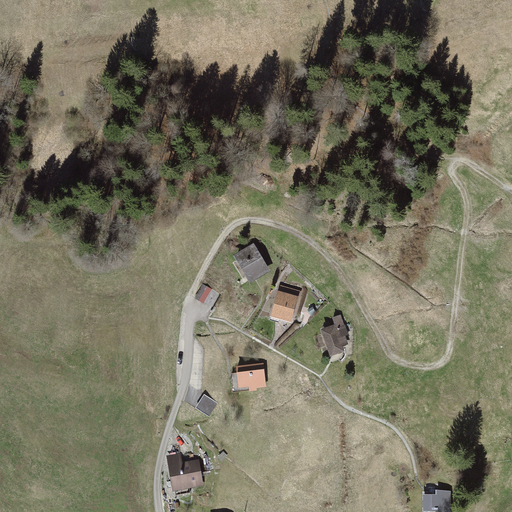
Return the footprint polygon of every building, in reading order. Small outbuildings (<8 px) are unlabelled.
[(248,286),(270,273),(253,245),(231,258),(248,286)] [(205,283),(197,296),(204,301),(213,288),(205,283)] [(305,292),(278,286),(271,317),(298,323),(305,292)] [(352,351),(342,317),(319,324),(329,358),(352,351)] [(264,366),(237,368),(237,375),(230,375),(232,389),(266,386),(264,366)] [(196,405),(211,414),(218,401),(204,392),(196,405)] [(171,494),(205,489),(201,462),(184,464),(182,455),(166,458),(171,494)] [(423,489),(424,506),(436,506),(436,511),(452,510),(452,488),(423,489)]
